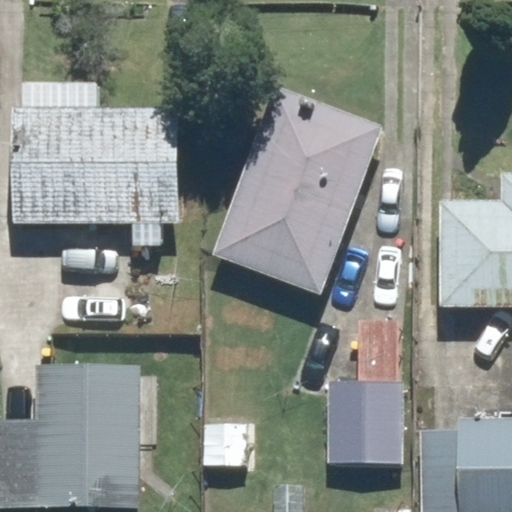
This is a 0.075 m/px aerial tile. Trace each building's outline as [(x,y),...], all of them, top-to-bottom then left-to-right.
[(39,85),(38,109),(28,109),(24,217),(142,221),(141,248),(173,249),(174,222),(195,223),(198,114),(112,111),(113,87),(39,85)] [(400,129),(298,87),(229,255),(331,297),(400,129)] [(511,203),(455,202),(452,308),(511,309),(511,203)] [(367,379),(340,379),(339,467),(413,468),(415,322),(368,321),(367,379)] [(53,379),(5,377),(1,508),(155,511),(159,369),(53,366),(53,379)] [(479,430),(432,428),(428,511),(511,511),(511,416),(479,415),(479,430)] [(315,511),(316,483),(277,482),(276,511),(315,511)]
